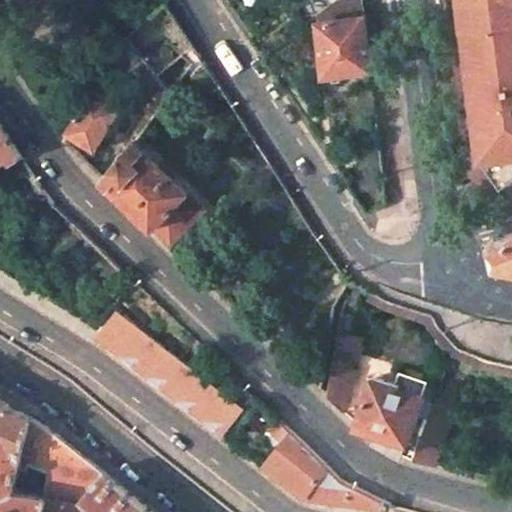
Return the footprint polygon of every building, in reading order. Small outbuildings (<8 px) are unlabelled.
[(363,0),(336,0),(319,12),(320,22),(365,16),(363,0)] [(511,0),(463,0),(465,9),(486,176),(504,184),(511,179),(511,0)] [(284,16),(252,37),(265,56),(296,35),(284,16)] [(365,16),(320,22),(327,74),(372,68),(365,16)] [(102,86),(73,131),(102,150),(131,105),(102,86)] [(0,163),(12,155),(16,161),(24,156),(0,120),(0,163)] [(188,193),(135,142),(105,179),(155,227),(188,193)] [(205,210),(188,193),(155,227),(172,244),(205,210)] [(499,267),(511,268),(511,239),(495,251),(499,266),(499,267)] [(245,408),(119,310),(100,334),(227,432),(245,408)] [(351,314),(344,313),(341,328),(349,329),(351,314)] [(349,329),(341,328),(336,359),(350,362),(356,330),(349,329)] [(450,355),(438,351),(430,373),(442,378),(450,355)] [(350,362),(336,359),(330,395),(344,409),(358,363),(350,362)] [(427,382),(401,373),(397,384),(376,377),(360,425),(376,438),(403,453),(412,428),(417,413),(427,382)] [(0,511),(84,511),(81,505),(85,500),(104,473),(49,427),(33,417),(0,399),(0,511)] [(449,411),(433,405),(429,417),(423,432),(414,458),(431,462),(449,411)] [(429,417),(417,413),(412,428),(423,432),(429,417)] [(331,465),(280,416),(271,427),(285,440),(267,463),(308,495),(331,465)] [(344,477),(331,465),(308,495),(391,508),(393,502),(344,477)] [(107,475),(104,473),(85,500),(99,510),(101,511),(132,511),(145,505),(107,475)] [(97,511),(99,510),(85,500),(81,505),(84,511),(97,511)]
